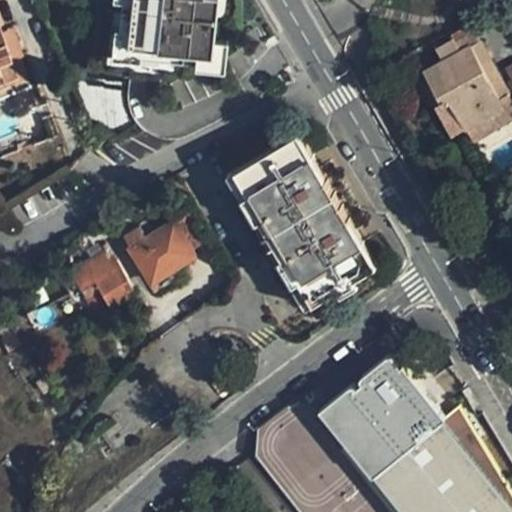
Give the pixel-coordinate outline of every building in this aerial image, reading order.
[(110,0),(108,24),(105,24),(102,52),(218,65),(221,36),(207,33),(205,47),(121,37),(126,0),(110,0)] [(126,0),(121,37),(205,47),(207,33),(210,0),(126,0)] [(0,80),(18,74),(0,23),(0,80)] [(458,124),(503,98),(475,49),(431,75),(448,107),(442,111),(452,128),(458,124)] [(90,123),(130,123),(130,74),(90,74),(90,123)] [(503,98),(458,124),(465,137),(510,110),(503,98)] [(377,257),(296,124),(224,167),(239,191),(231,196),(283,280),(284,280),(291,276),(314,315),(340,299),(340,297),(333,285),(377,257)] [(189,208),(171,219),(192,254),(211,241),(189,208)] [(192,254),(171,219),(146,235),(129,246),(150,279),(192,254)] [(129,246),(146,235),(140,224),(122,236),(129,246)] [(102,248),(70,268),(82,286),(93,279),(109,305),(129,292),(102,248)] [(350,446),(427,384),(408,360),(407,359),(404,360),(400,353),(397,350),(395,350),(393,350),(391,351),(389,352),(364,371),(363,373),(362,374),(362,376),(363,378),(359,381),(357,380),(356,379),(354,379),(353,379),(320,405),(319,407),(350,446)] [(450,413),(427,384),(350,446),(373,475),(380,469),(445,417),(450,413)] [(511,511),(511,502),(445,417),(380,469),(413,511),(511,511)]
